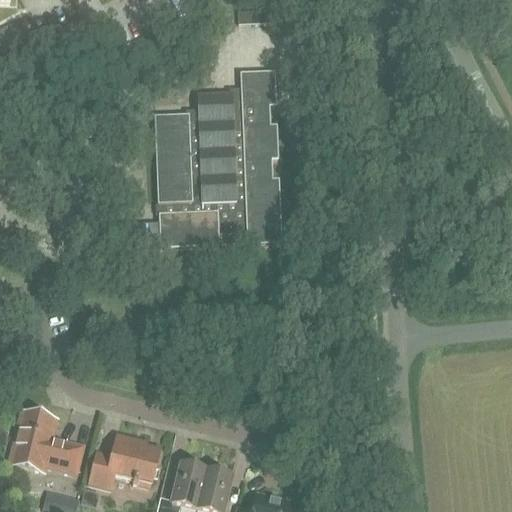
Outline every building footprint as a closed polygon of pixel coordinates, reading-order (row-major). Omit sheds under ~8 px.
[(271,14),(252,14),(252,25),(271,24),(271,14)] [(0,33),(0,55),(9,50),(0,33)] [(246,250),(281,249),(278,185),(271,185),(270,164),(277,164),(276,131),(269,131),(268,111),(275,110),(274,77),(239,78),(240,98),(196,99),(197,119),(153,121),(159,254),(218,251),(218,238),(245,237),(246,250)] [(75,477),(81,451),(50,443),(54,424),(21,416),(9,467),(42,475),(43,470),(75,477)] [(150,488),(158,453),(135,448),(136,444),(116,439),(111,460),(96,457),(88,489),(110,494),(113,480),(132,484),(131,488),(148,492),(149,488),(150,488)] [(187,511),(195,511),(205,475),(179,469),(169,511),(157,508),(156,511),(179,511),(180,510),(187,511)] [(222,511),(230,481),(205,475),(195,511),(222,511)] [(299,511),(302,503),(287,499),(285,505),(256,498),(252,511),(299,511)]
